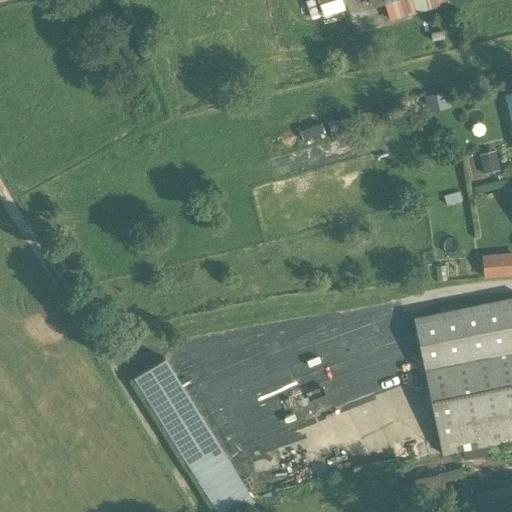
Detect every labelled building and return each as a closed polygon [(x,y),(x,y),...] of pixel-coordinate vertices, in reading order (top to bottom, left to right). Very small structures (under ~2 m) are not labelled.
[(336,0),(300,0),(304,17),(338,10),(336,0)] [(506,164),(491,168),(494,186),(511,181),(506,164)] [(511,256),(482,260),(484,278),(511,275),(511,256)] [(511,296),(414,318),(424,369),(511,351),(511,296)] [(511,351),(424,369),(441,456),(511,441),(511,351)] [(164,359),(132,378),(216,511),(230,511),(251,499),(164,359)] [(475,490),(473,482),(427,494),(431,511),(456,511),(452,497),(475,490)]
